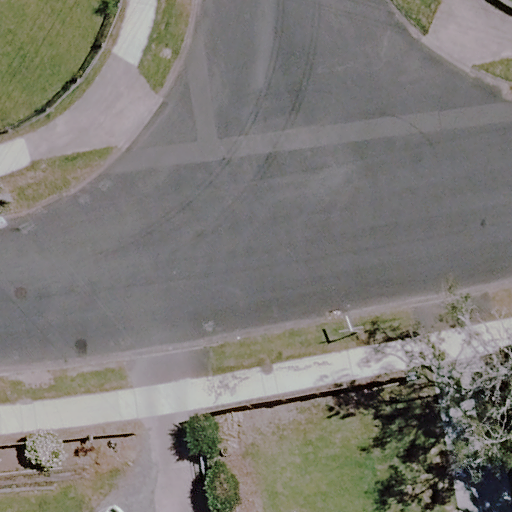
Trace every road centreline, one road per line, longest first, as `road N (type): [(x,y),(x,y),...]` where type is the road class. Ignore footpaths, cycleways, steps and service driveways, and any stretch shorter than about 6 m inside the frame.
road 1 (residential): [(0,283),(335,229)]
road 2 (residential): [(335,229),(290,0)]
road 3 (residential): [(335,229),(511,197)]
